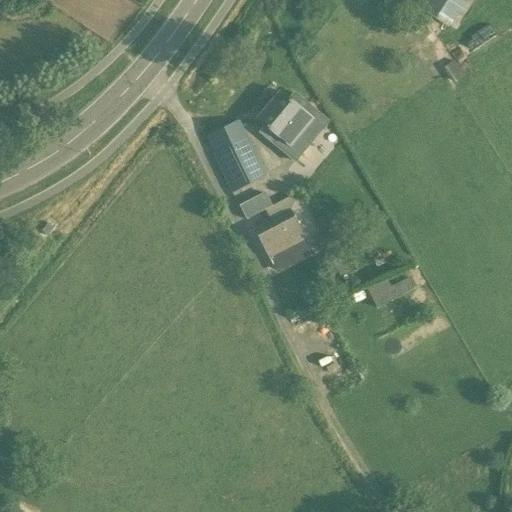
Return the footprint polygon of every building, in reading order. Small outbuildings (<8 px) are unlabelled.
[(405,0),(448,27),(465,0),(405,0)] [(294,161),(311,140),(302,132),(312,120),(300,110),(300,109),(279,92),(256,120),(276,136),(272,142),(294,161)] [(205,137),(213,155),(212,156),(230,192),(266,174),(250,139),(248,139),(240,120),(205,137)] [(252,229),(275,273),(312,254),(288,210),(252,229)] [(305,237),(311,251),(322,247),(315,232),(305,237)] [(388,286),(385,279),(366,288),(374,306),(414,288),(409,277),(388,286)]
